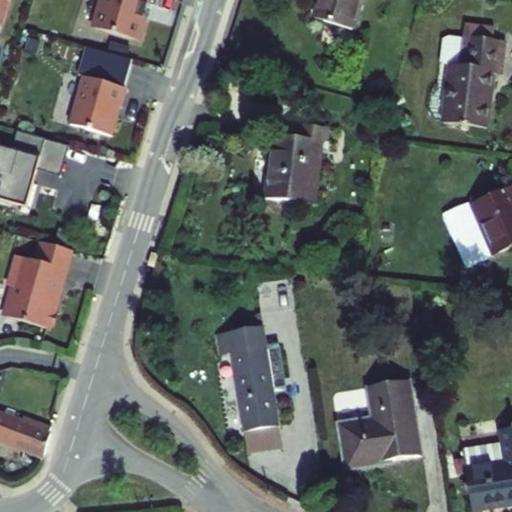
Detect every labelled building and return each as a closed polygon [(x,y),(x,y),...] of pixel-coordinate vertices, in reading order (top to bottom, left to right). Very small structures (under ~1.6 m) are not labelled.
[(158,0),(103,0),(97,22),(140,34),(149,0),(158,0),(159,0),(158,0)] [(345,0),(303,0),(301,8),(339,20),(345,0)] [(448,56),(440,114),(481,120),(489,64),(497,65),(501,33),(460,27),(452,26),(440,34),(438,54),(448,56)] [(136,54),(90,41),(82,71),(87,72),(73,120),(114,132),(129,84),(127,84),(136,54)] [(260,130),(254,193),(305,198),(313,137),(318,137),(320,123),(292,120),(290,134),(260,130)] [(48,134),(20,126),(14,146),(0,141),(0,178),(4,180),(2,186),(13,190),(11,197),(24,201),(28,185),(33,187),(39,165),(48,134)] [(72,141),(48,134),(39,165),(64,172),(72,141)] [(511,182),(469,202),(492,252),(511,243),(511,182)] [(53,308),(68,246),(40,240),(35,259),(16,255),(9,285),(15,287),(8,316),(49,326),(50,323),(53,324),(56,309),(53,308)] [(261,327),(258,313),(246,315),(248,329),(261,327)] [(264,346),(261,327),(248,329),(214,335),(218,355),(228,354),(241,432),(277,426),(272,393),(284,391),(276,344),(264,346)] [(339,425),(346,469),(419,458),(407,382),(367,388),(372,420),(339,425)] [(0,411),(0,432),(48,450),(55,432),(50,430),(53,422),(34,415),(31,423),(0,411)] [(466,467),(472,510),(511,503),(511,425),(498,428),(503,461),(466,467)] [(281,447),(277,426),(241,432),(245,453),(281,447)]
